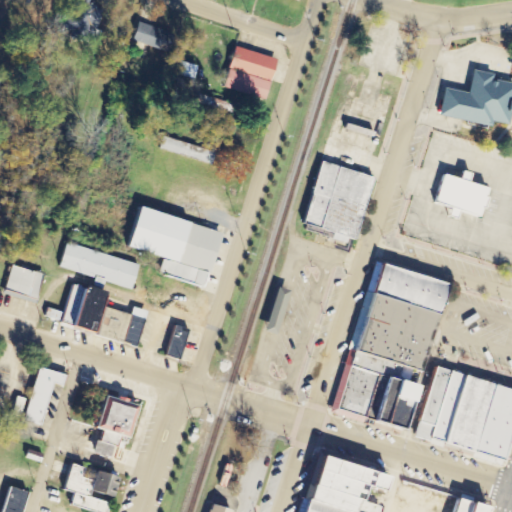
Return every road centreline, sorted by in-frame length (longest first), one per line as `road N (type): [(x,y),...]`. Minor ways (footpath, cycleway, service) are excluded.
road 1 (residential): [(439,21),(279,511)]
road 2 (residential): [(144,511),(303,39)]
road 3 (residential): [(511,485),(310,423)]
road 4 (residential): [(192,386),(0,326)]
road 5 (residential): [(511,10),(439,21),(375,0)]
road 6 (residential): [(310,423),(192,386)]
road 7 (residential): [(303,39),(187,0)]
